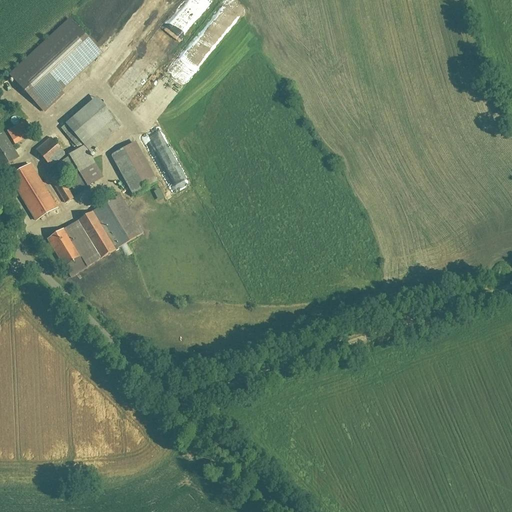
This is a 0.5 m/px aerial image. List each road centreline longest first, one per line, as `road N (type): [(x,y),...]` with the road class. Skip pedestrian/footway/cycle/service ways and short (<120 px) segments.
road 1 (residential): [(278,511),(4,239)]
road 2 (track): [(175,405),(511,286)]
